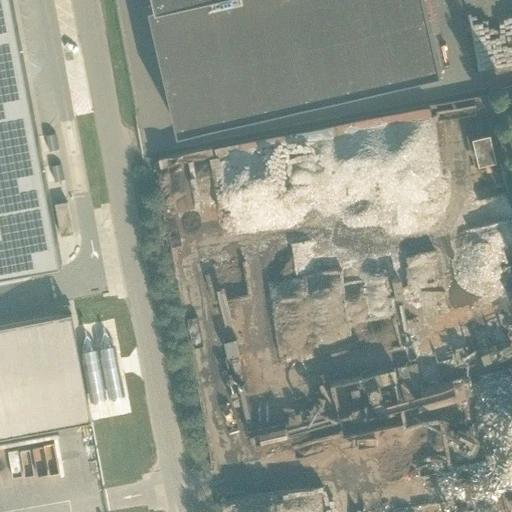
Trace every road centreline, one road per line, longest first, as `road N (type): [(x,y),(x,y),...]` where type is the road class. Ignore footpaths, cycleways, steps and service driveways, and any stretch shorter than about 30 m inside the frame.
road 1 (unclassified): [(85,0),(180,511)]
road 2 (unknown): [(0,507),(243,472),(323,487),(347,511)]
